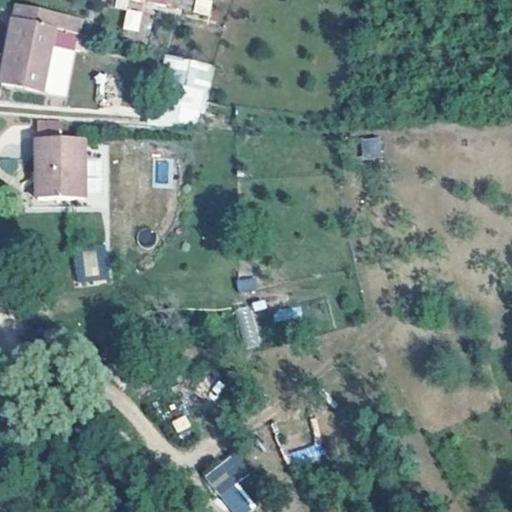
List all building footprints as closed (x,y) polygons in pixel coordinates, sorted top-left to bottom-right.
[(53,40),(54,32),(58,14),(17,5),(11,32),(53,40)] [(123,29),(138,32),(142,11),(127,8),(123,29)] [(58,14),(54,32),(79,37),(82,20),(58,14)] [(53,40),(11,32),(1,83),(68,96),(74,66),(49,61),(53,40)] [(199,124),(212,64),(170,55),(161,98),(171,101),(167,117),(199,124)] [(37,135),(60,133),(59,119),(36,121),(37,135)] [(361,137),(360,159),(381,159),(381,137),(361,137)] [(86,207),(86,199),(85,142),(40,142),(40,174),(40,186),(41,202),(41,209),(86,207)] [(105,248),(73,250),(76,282),(107,280),(105,248)] [(247,348),(260,344),(248,307),(234,311),(247,348)] [(273,309),(274,321),(301,319),(300,307),(273,309)] [(319,444),(287,452),(291,466),(322,458),(319,444)] [(203,477),(231,511),(249,511),(256,506),(238,483),(252,472),(235,451),(203,477)]
